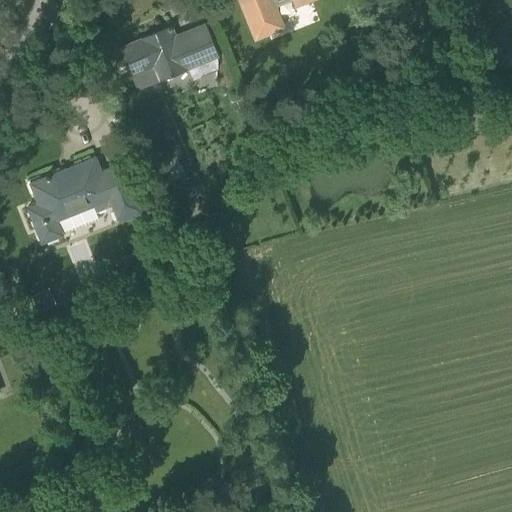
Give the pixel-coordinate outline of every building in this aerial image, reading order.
[(240,0),(255,36),(281,26),(272,4),(282,0),(294,0),(296,4),(304,0),(240,0)] [(121,47),(128,65),(138,87),(217,56),(204,25),(176,37),(171,26),(121,47)] [(249,129),(241,132),(247,144),(254,141),(249,129)] [(29,182),(37,203),(27,207),(41,242),(63,233),(58,219),(92,205),(95,211),(111,204),(118,220),(145,211),(125,161),(101,170),(95,156),(29,182)] [(43,353),(34,358),(38,368),(48,363),(43,353)]
